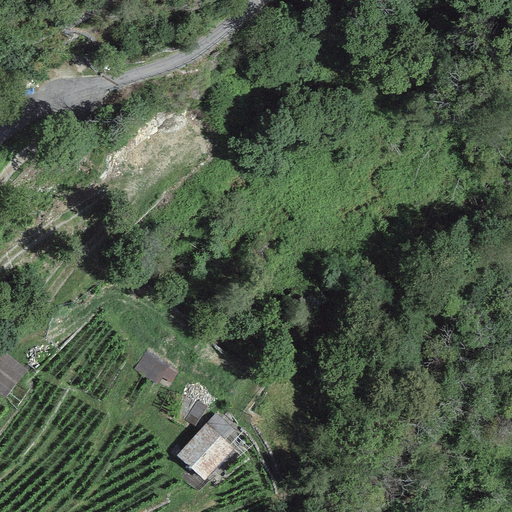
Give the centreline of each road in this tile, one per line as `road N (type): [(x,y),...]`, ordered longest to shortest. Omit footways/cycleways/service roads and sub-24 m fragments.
road 1 (track): [(20,339),(115,211),(102,197),(93,200),(13,251),(0,268)]
road 2 (unclassified): [(260,0),(188,53),(31,113),(0,134)]
